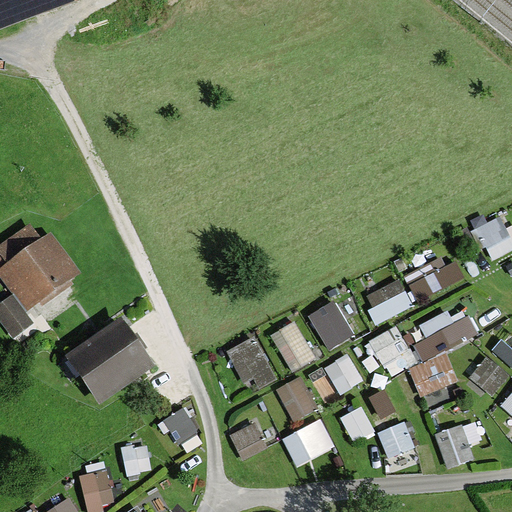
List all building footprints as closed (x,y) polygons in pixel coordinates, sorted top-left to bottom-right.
[(0,0),(0,27),(73,0),(72,0),(0,0)] [(476,222),(491,255),(511,244),(511,221),(506,208),(476,222)] [(70,290),(29,226),(0,244),(0,269),(30,316),(70,290)] [(410,276),(419,294),(466,270),(457,252),(410,276)] [(401,272),(365,290),(379,319),(415,302),(401,272)] [(330,345),(357,329),(334,292),(307,308),(330,345)] [(446,343),(479,330),(467,300),(420,319),(427,335),(404,345),(396,325),(370,336),(380,362),(406,352),(423,394),(461,378),(446,343)] [(295,316),(272,330),(293,368),(317,354),(295,316)] [(511,334),(504,329),(492,349),(511,360),(511,334)] [(255,373),(261,385),(279,376),(256,330),(228,345),(244,378),(255,373)] [(150,372),(124,334),(75,367),(101,405),(150,372)] [(348,349),(325,364),(343,391),(366,376),(348,349)] [(511,367),(489,350),(472,374),(495,391),(511,369),(511,367)] [(294,417),(319,405),(303,372),(278,384),(294,417)] [(511,388),(502,400),(511,409),(511,388)] [(183,401),(164,414),(182,438),(200,424),(183,401)] [(364,403),(342,412),(352,435),(373,427),(364,403)] [(284,430),(296,461),(336,446),(324,415),(284,430)] [(231,429),(245,455),(270,442),(256,416),(231,429)] [(379,427),(390,452),(416,441),(405,416),(379,427)] [(448,464),(476,455),(464,417),(435,426),(448,464)] [(124,442),(127,469),(151,466),(147,439),(124,442)] [(79,470),(91,508),(118,500),(106,462),(79,470)] [(83,511),(69,490),(42,508),(44,511),(83,511)]
